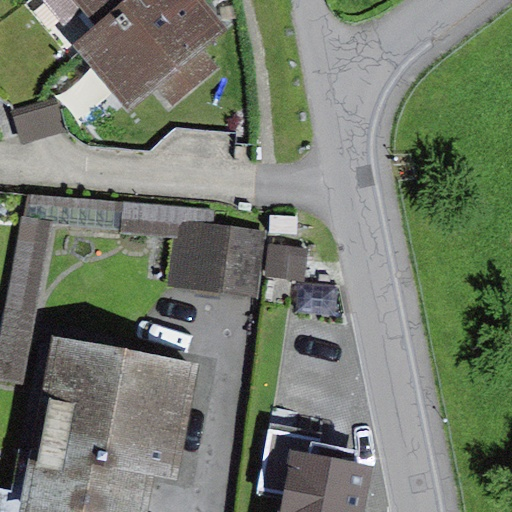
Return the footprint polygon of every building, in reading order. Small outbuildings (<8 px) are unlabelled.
[(60,0),(74,0),(106,39),(154,0),(40,0),(48,10),(60,0)] [(154,0),(106,39),(88,54),(131,107),(156,86),(174,108),(224,67),(209,49),(231,31),(205,0),(154,0)] [(46,100),(10,112),(21,146),(57,135),(46,100)] [(214,211),(123,204),(120,235),(173,239),(174,224),(213,227),(214,211)] [(56,224),(24,218),(0,338),(0,381),(24,386),(56,224)] [(259,298),(266,234),(213,227),(174,224),(173,239),(168,289),(259,298)] [(307,249),(271,246),(268,279),(304,282),(307,249)] [(204,363),(51,339),(41,398),(50,399),(39,469),(31,468),(26,499),(0,495),(0,511),(153,511),(157,491),(183,495),(204,363)] [(326,440),(267,429),(255,493),(287,499),(284,511),(365,511),(373,470),(355,467),(357,453),(325,447),(326,440)]
